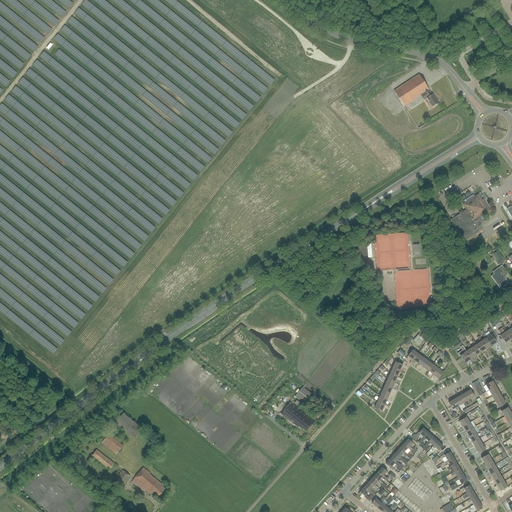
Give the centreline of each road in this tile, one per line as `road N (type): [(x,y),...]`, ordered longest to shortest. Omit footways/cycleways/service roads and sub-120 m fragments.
road 1 (primary): [(0,467),(219,301),(478,136)]
road 2 (residential): [(248,511),(414,324),(466,380)]
road 3 (track): [(0,379),(46,415),(73,399),(79,405),(87,417),(49,447),(52,465),(99,504),(115,502),(126,511)]
road 4 (tertiary): [(464,89),(437,60),(337,34),(284,0)]
road 5 (residential): [(344,491),(430,402)]
